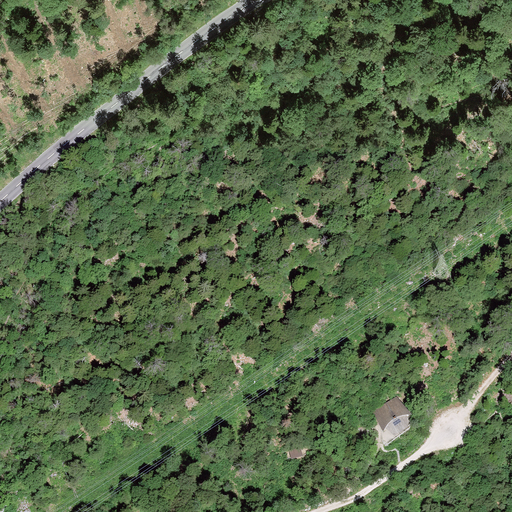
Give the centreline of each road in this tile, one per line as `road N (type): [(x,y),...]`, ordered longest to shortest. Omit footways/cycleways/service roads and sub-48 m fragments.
road 1 (tertiary): [(0,205),(90,124),(263,0)]
road 2 (track): [(316,511),(464,429)]
